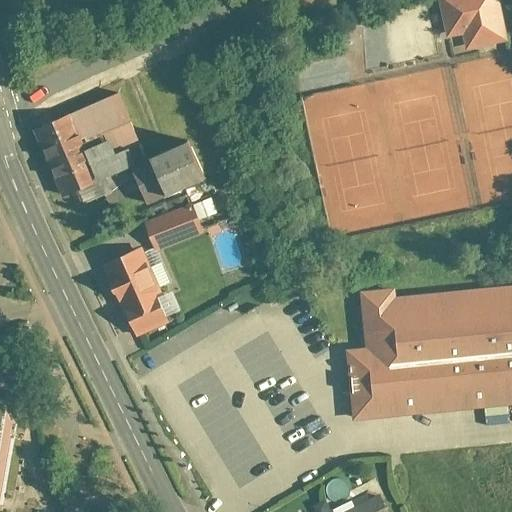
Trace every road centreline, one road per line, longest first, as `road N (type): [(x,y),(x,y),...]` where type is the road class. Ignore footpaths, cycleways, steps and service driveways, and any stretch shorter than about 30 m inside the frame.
road 1 (secondary): [(165,511),(0,151)]
road 2 (residential): [(241,0),(0,110)]
